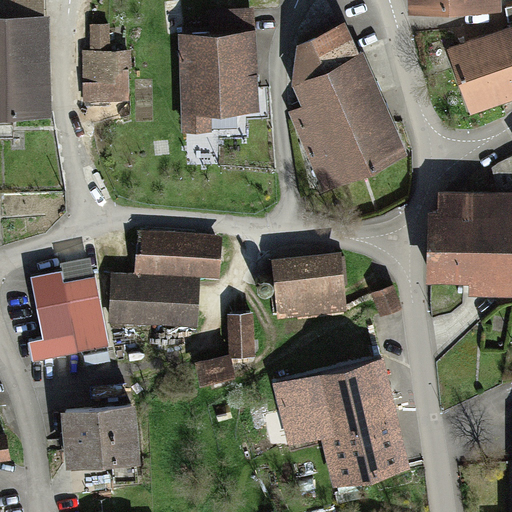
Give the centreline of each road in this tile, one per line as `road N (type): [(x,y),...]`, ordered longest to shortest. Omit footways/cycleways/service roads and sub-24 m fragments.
road 1 (residential): [(90,222),(210,219),(265,232),(397,242)]
road 2 (residential): [(90,222),(69,132),(67,0)]
road 3 (residential): [(397,242),(436,441)]
road 4 (residential): [(447,159),(372,0)]
road 5 (residential): [(40,511),(0,344)]
